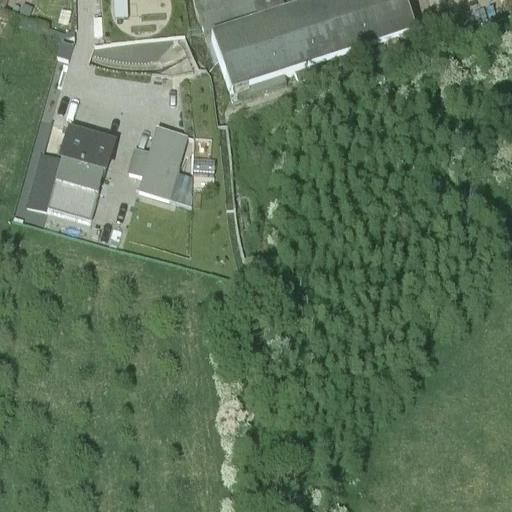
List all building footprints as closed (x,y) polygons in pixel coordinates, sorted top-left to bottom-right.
[(194,0),(198,23),(226,105),(419,37),(407,0),(194,0)] [(125,4),(112,5),(112,28),(125,27),(125,4)] [(102,41),(102,26),(94,26),(94,41),(102,41)] [(66,70),(55,67),(50,84),(62,87),(66,70)] [(113,145),(56,130),(47,162),(44,161),(31,214),(91,230),(113,145)] [(186,142),(155,134),(148,159),(141,183),(137,198),(168,206),(176,180),(186,142)] [(141,183),(148,159),(134,156),(128,179),(141,183)] [(191,184),(176,180),(168,206),(191,214),(191,184)]
